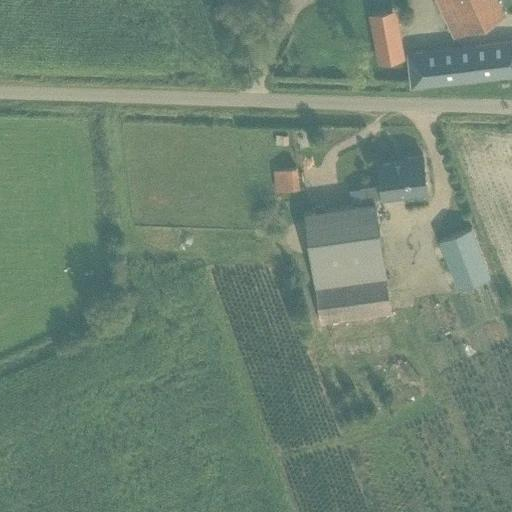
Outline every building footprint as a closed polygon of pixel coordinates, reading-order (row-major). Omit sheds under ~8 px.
[(503,14),(496,0),(436,0),(453,36),(503,14)] [(400,24),(374,29),(380,59),(406,54),(400,24)] [(511,41),(408,54),(412,87),(511,74),(511,41)] [(287,135),(275,135),(275,144),(287,144),(287,135)] [(381,184),(359,187),(362,204),(377,202),(376,198),(385,197),(385,198),(407,195),(408,199),(425,197),(424,193),(427,192),(422,155),(402,158),(402,161),(378,164),(381,184)] [(297,168),(272,172),(275,194),(301,190),(297,168)] [(304,212),(306,232),(314,289),(317,289),(322,323),(391,314),(387,279),(377,204),(375,204),(361,205),(356,205),(304,212)] [(472,227),(439,239),(457,288),(490,276),(472,227)]
